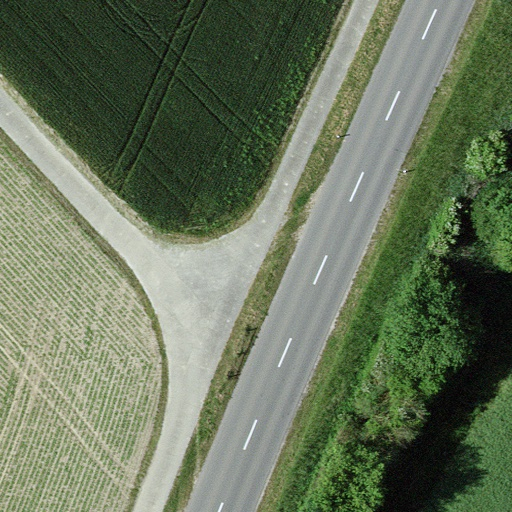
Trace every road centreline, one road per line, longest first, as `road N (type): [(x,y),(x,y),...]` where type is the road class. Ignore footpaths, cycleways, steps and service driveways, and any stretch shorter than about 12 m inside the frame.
road 1 (track): [(116,511),(333,0)]
road 2 (tertiary): [(224,511),(291,337),(440,0)]
road 3 (track): [(205,292),(0,75)]
road 4 (track): [(379,511),(405,446),(511,309)]
